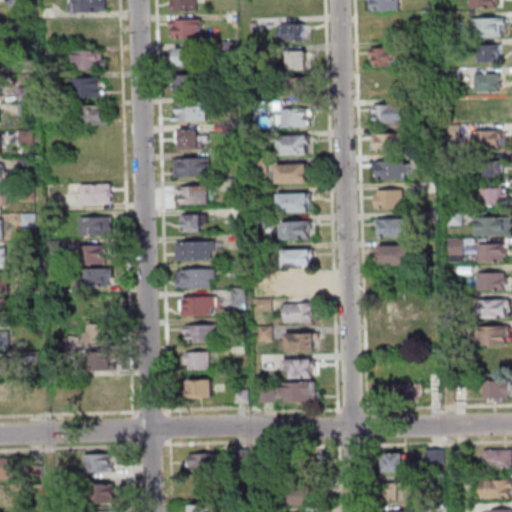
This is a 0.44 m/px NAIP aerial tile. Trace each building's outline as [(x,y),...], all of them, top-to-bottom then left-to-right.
[(31,0),(31,8),(18,8),(18,0),(31,0)] [(104,0),(104,3),(110,3),(110,12),(73,13),(72,6),(76,6),(75,0),(104,0)] [(175,1),(178,1),(178,0),(200,0),(200,11),(176,12),(175,1)] [(372,0),(402,0),(403,11),(377,11),(377,8),(372,8),(372,0)] [(474,0),(500,0),(500,9),(475,10),(474,0)] [(228,22),(228,14),(240,14),(240,22),(228,22)] [(20,35),(20,21),(33,20),(33,35),(20,35)] [(179,41),(179,21),(204,20),(204,40),(179,41)] [(503,20),(503,22),(508,22),(509,29),(503,29),(504,38),(479,38),(478,21),(503,20)] [(73,40),(105,40),(105,22),(73,22),(73,40)] [(283,42),(282,26),(312,25),(312,41),(283,42)] [(239,55),(227,56),(227,44),(238,44),(239,55)] [(482,47),(504,47),(504,55),(502,55),(502,61),(482,62),(482,47)] [(404,66),(377,66),(376,54),(373,54),(373,49),(404,48),(404,66)] [(198,49),(199,67),(181,67),(181,64),(175,65),(175,53),(180,52),(180,50),(198,49)] [(307,69),(291,70),(290,51),(306,50),(307,69)] [(78,53),(106,52),(107,61),(110,61),(110,70),(79,71),(78,53)] [(229,77),(229,68),(239,67),(239,77),(229,77)] [(462,69),(462,78),(446,78),(446,69),(462,69)] [(479,75),(502,75),(502,92),(480,93),(479,75)] [(180,77),(199,76),(200,95),(181,96),(181,92),(177,92),(177,84),(181,84),(180,77)] [(268,76),(268,88),(257,89),(257,76),(268,76)] [(375,76),(375,94),(403,94),(403,76),(375,76)] [(285,98),(285,90),(291,89),(290,77),(307,77),(308,97),(285,98)] [(103,79),(104,98),(76,98),(76,80),(103,79)] [(35,102),(22,103),(22,89),(34,89),(35,102)] [(241,106),(229,106),(229,96),(241,96),(241,106)] [(502,101),(479,101),(479,119),(502,119),(502,101)] [(210,122),(177,123),(176,107),(182,107),(182,105),(209,104),(210,122)] [(23,118),(22,105),(35,105),(35,117),(23,118)] [(406,124),(379,125),(378,115),(376,115),(375,113),(375,108),(376,106),(405,105),(406,124)] [(84,108),(111,108),(112,125),(85,126),(84,108)] [(309,126),(284,126),(284,124),(279,124),(278,115),(284,115),(284,111),(313,110),(313,116),(309,116),(309,126)] [(448,125),(461,125),(462,138),(449,139),(448,125)] [(241,135),(230,135),(229,126),(241,126),(241,135)] [(421,136),(421,127),(435,126),(435,136),(421,136)] [(36,146),(23,146),(23,132),(36,131),(36,146)] [(476,150),(475,132),(502,131),(503,139),(501,139),(501,149),(476,150)] [(185,152),(185,144),(180,144),(180,133),(203,132),(203,137),(211,137),(211,143),(206,143),(206,152),(185,152)] [(281,155),(280,136),(309,135),(309,154),(281,155)] [(379,151),(379,149),(375,149),(375,136),(404,135),(405,151),(379,151)] [(502,177),(483,177),(482,157),(504,156),(504,173),(502,173),(502,177)] [(105,157),(80,157),(80,174),(105,174),(105,157)] [(268,158),(269,172),(258,172),(258,158),(268,158)] [(25,174),(24,160),(37,159),(38,173),(25,174)] [(180,161),(214,160),(214,178),(181,179),(180,161)] [(406,179),(381,180),(380,162),(406,161),(406,164),(411,164),(411,174),(406,174),(406,179)] [(308,183),(280,184),(280,165),(307,164),(308,183)] [(232,179),(244,178),(244,191),(233,192),(232,179)] [(450,183),(466,182),(467,194),(451,194),(450,183)] [(114,186),(115,205),(86,206),(85,187),(114,186)] [(269,186),(270,201),(259,202),(259,187),(269,186)] [(38,202),(25,202),(25,187),(37,187),(38,202)] [(186,189),(212,188),(212,192),(215,192),(216,205),(186,206),(186,189)] [(483,206),(483,189),(506,188),(506,193),(510,193),(510,198),(506,198),(506,205),(483,206)] [(378,210),(378,196),(380,195),(380,192),(404,191),(404,209),(378,210)] [(0,192),(4,192),(5,197),(9,197),(9,208),(5,208),(5,212),(0,212),(0,192)] [(280,193),(309,192),(310,213),(281,214),(281,213),(275,213),(275,203),(281,203),(280,193)] [(451,226),(451,212),(463,211),(464,226),(451,226)] [(27,230),(26,215),(40,215),(40,230),(27,230)] [(270,215),(270,229),(259,229),(259,216),(270,215)] [(511,235),(479,236),(479,218),(511,217),(511,235)] [(207,237),(191,237),(191,226),(187,226),(187,219),(206,218),(207,237)] [(114,219),(115,235),(85,236),(85,220),(114,219)] [(382,238),(381,227),(380,227),(380,220),(409,219),(409,222),(414,222),(415,237),(382,238)] [(0,221),(8,221),(9,241),(0,241),(0,221)] [(285,239),(284,223),(313,222),(313,230),(312,230),(312,238),(285,239)] [(466,261),(452,262),(451,240),(465,239),(466,261)] [(181,261),(180,244),(216,243),(216,250),(213,250),(213,260),(181,261)] [(53,254),(53,244),(63,244),(64,254),(53,254)] [(410,264),(383,265),(382,246),(410,245),(410,264)] [(506,263),(481,263),(481,245),(505,245),(506,263)] [(82,247),(108,246),(109,265),(82,266),(82,247)] [(286,268),(286,249),(313,248),(313,267),(286,268)] [(0,269),(0,250),(9,250),(10,269),(0,269)] [(234,276),(234,263),(246,262),(247,276),(234,276)] [(83,271),(117,270),(117,280),(112,280),(112,289),(84,290),(83,271)] [(213,287),(180,288),(180,271),(216,270),(217,281),(213,281),(213,287)] [(507,290),(480,291),(480,274),(506,273),(506,277),(509,277),(509,284),(506,284),(507,290)] [(312,294),(285,295),(285,277),(315,276),(315,284),(312,284),(312,294)] [(15,297),(0,297),(0,278),(14,278),(15,297)] [(234,309),(233,290),(246,290),(247,309),(234,309)] [(454,308),(454,296),(466,295),(467,307),(454,308)] [(186,316),(186,298),(217,297),(217,307),(214,308),(215,315),(186,316)] [(261,299),(274,299),(274,311),(261,312),(261,299)] [(483,318),(482,300),(509,299),(510,317),(483,318)] [(0,319),(0,301),(11,301),(12,319),(0,319)] [(382,301),(382,318),(415,318),(415,301),(382,301)] [(288,322),(288,305),(316,304),(316,312),(313,312),(314,322),(288,322)] [(467,334),(453,335),(453,322),(467,321),(467,334)] [(89,343),(88,332),(94,332),(93,323),(113,322),(114,342),(89,343)] [(195,342),(195,338),(191,338),(191,334),(187,334),(187,327),(218,326),(219,342),(195,342)] [(509,345),(485,346),(485,336),(482,336),(482,327),(506,326),(506,327),(508,327),(509,345)] [(273,340),(262,341),(261,327),(273,327),(273,340)] [(412,329),(383,329),(383,348),(412,348),(412,329)] [(316,351),(289,352),(289,348),(286,349),(285,340),(289,340),(289,333),(315,332),(316,351)] [(13,351),(0,351),(0,335),(12,335),(13,351)] [(71,353),(55,353),(55,341),(70,340),(71,353)] [(118,370),(98,371),(97,352),(117,351),(118,370)] [(28,364),(28,353),(41,352),(42,363),(28,364)] [(210,370),(191,371),(191,366),(189,366),(188,354),(210,353),(210,370)] [(294,379),(293,369),(287,369),(287,359),(313,359),(314,378),(294,379)] [(0,360),(17,360),(18,377),(0,377),(0,360)] [(214,397),(193,398),(193,380),(214,379),(214,397)] [(115,404),(115,381),(86,381),(86,404),(115,404)] [(486,398),(486,382),(511,381),(511,395),(508,395),(508,398),(503,398),(503,401),(497,401),(496,398),(486,398)] [(287,402),(287,396),(283,396),(282,387),(287,387),(287,383),(316,382),(316,401),(287,402)] [(384,402),(383,393),(387,393),(387,386),(423,385),(423,397),(419,397),(419,401),(384,402)] [(277,402),(264,402),(263,389),(276,389),(277,402)] [(238,402),(238,391),(249,391),(249,402),(238,402)] [(511,468),(486,469),(485,449),(511,448),(511,468)] [(444,464),(427,464),(427,449),(444,449),(444,464)] [(469,449),(470,467),(457,467),(457,449),(469,449)] [(238,465),(238,450),(249,450),(250,464),(238,465)] [(265,466),(265,451),(275,451),(276,466),(265,466)] [(405,470),(387,471),(386,455),(389,455),(389,453),(405,452),(405,470)] [(87,472),(87,455),(112,454),(113,464),(115,464),(115,472),(87,472)] [(194,472),(194,468),(191,468),(191,455),(218,454),(218,471),(194,472)] [(0,477),(0,458),(15,458),(16,477),(0,477)] [(289,473),(289,458),(319,458),(319,472),(289,473)] [(30,466),(43,466),(44,480),(30,480),(30,466)] [(186,495),(214,495),(214,476),(186,476),(186,495)] [(511,498),(484,499),(484,494),(479,494),(479,487),(484,487),(484,481),(511,480),(511,498)] [(58,482),(71,481),(71,489),(58,490),(58,482)] [(0,500),(0,482),(15,482),(16,500),(0,500)] [(115,483),(116,502),(95,503),(95,484),(115,483)] [(390,501),(390,497),(388,497),(388,484),(413,483),(413,500),(390,501)] [(290,503),(289,485),(318,485),(319,503),(290,503)]
